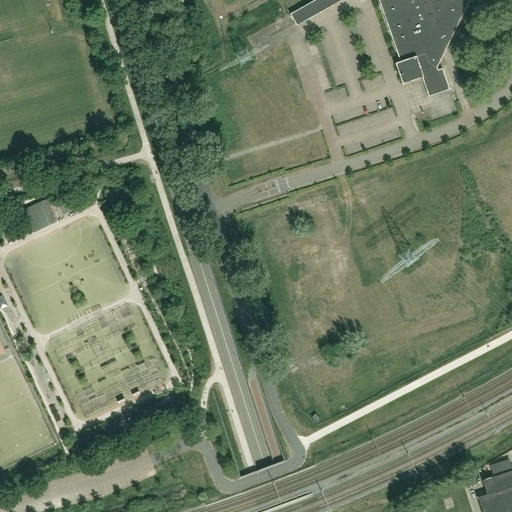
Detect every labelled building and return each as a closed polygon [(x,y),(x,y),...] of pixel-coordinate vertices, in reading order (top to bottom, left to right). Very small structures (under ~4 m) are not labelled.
[(297,26),(342,0),(314,0),(290,14),(297,26)] [(449,89),(442,68),(438,70),(437,67),(455,30),(469,0),(378,0),(400,61),(395,63),(402,84),(422,77),(428,97),(449,89)] [(47,198),(43,200),(54,223),(58,221),(54,212),(47,198)] [(23,209),(19,212),(25,225),(29,234),(34,232),(23,209)] [(320,419),(315,414),(312,417),(317,422),(320,419)] [(511,511),(511,470),(482,480),(487,494),(478,497),(482,511),(511,511)]
